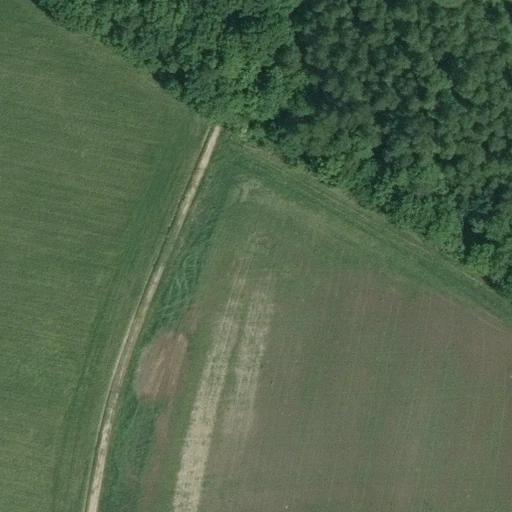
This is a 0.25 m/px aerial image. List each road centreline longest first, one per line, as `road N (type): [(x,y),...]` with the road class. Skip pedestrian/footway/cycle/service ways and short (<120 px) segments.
road 1 (track): [(89,511),(128,339),(222,114)]
road 2 (track): [(222,114),(511,276)]
road 3 (track): [(198,0),(248,40),(222,114)]
